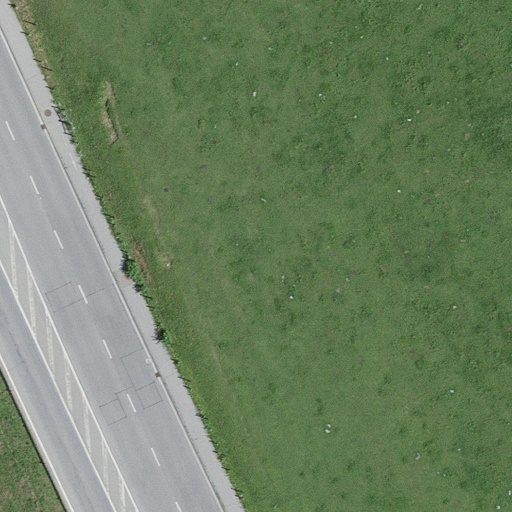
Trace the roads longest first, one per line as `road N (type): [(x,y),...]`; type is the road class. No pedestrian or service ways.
road 1 (secondary): [(180,511),(0,117)]
road 2 (secondary): [(0,303),(101,511)]
